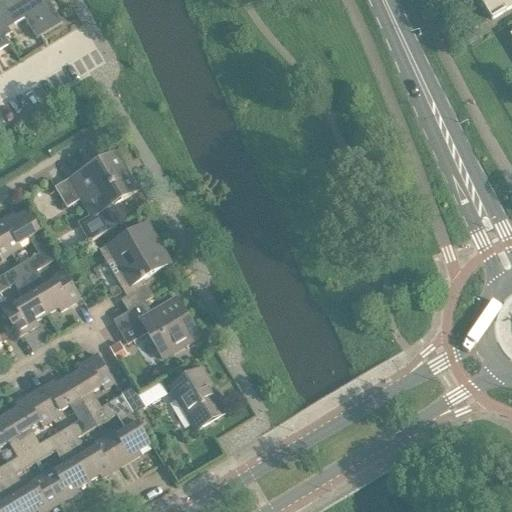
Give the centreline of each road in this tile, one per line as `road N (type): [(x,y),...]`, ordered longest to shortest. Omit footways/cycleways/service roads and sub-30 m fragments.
road 1 (tertiary): [(484,337),(189,511)]
road 2 (secondary): [(511,265),(389,0)]
road 3 (tertiary): [(263,511),(499,364)]
